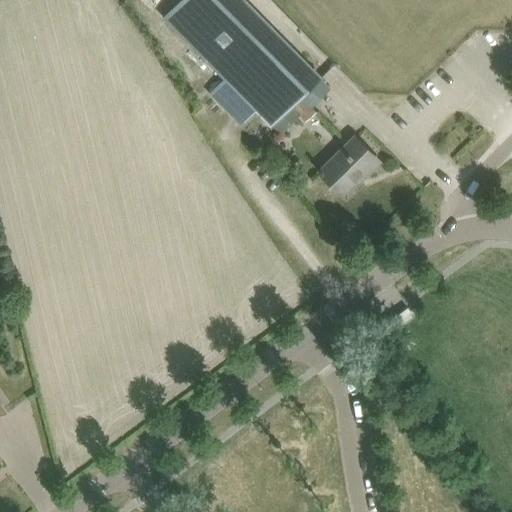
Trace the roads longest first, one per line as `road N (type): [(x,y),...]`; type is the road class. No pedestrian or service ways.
road 1 (residential): [(124,468),(301,337)]
road 2 (residential): [(301,337),(408,257),(465,230)]
road 3 (residential): [(301,337),(343,395),(361,511)]
